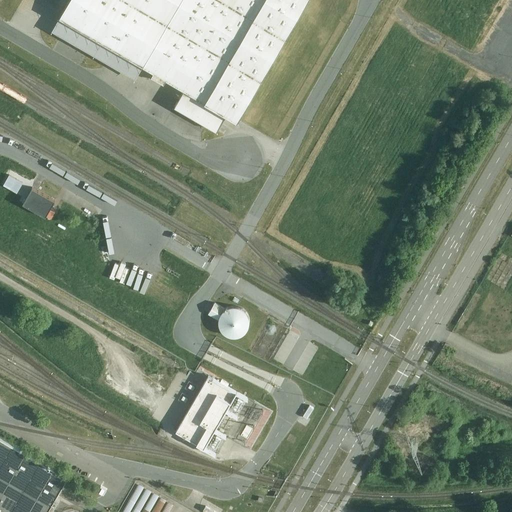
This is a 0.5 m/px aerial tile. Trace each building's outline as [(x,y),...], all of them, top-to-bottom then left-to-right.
[(307,0),(69,0),(52,32),(135,80),(142,66),(184,91),(174,108),(217,134),(226,117),(238,123),(307,0)] [(57,202),(34,189),(24,206),(47,219),(57,202)] [(243,334),(246,332),(248,330),(249,327),(250,323),(250,320),(250,317),(248,313),(246,311),(244,308),(241,307),(237,306),(234,306),(230,306),(227,308),(224,310),(222,312),(221,315),(220,318),(219,321),(220,324),(221,328),(222,330),(224,333),(227,335),(230,336),(233,337),(237,337),(240,336),(243,334)] [(209,376),(177,431),(207,448),(239,393),(209,376)] [(303,415),(307,418),(313,409),(309,406),(303,415)] [(0,433),(0,511),(47,511),(70,474),(0,433)]
